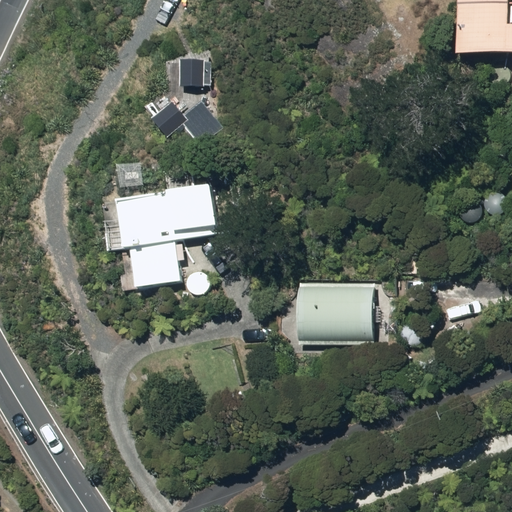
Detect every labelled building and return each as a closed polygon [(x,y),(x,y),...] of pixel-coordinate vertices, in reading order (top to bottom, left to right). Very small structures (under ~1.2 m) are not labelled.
[(511,2),(465,1),(464,57),(511,57),(511,2)] [(185,63),(184,87),(208,88),(209,63),(185,63)] [(171,100),(151,118),(167,137),(183,124),(201,146),(223,127),(201,102),(185,117),(171,100)] [(144,161),(118,164),(121,190),(147,187),(144,161)] [(222,237),(215,189),(121,203),(128,253),(135,251),(141,291),(184,284),(178,243),(222,237)] [(304,341),(376,343),(378,289),(305,288),(304,341)]
